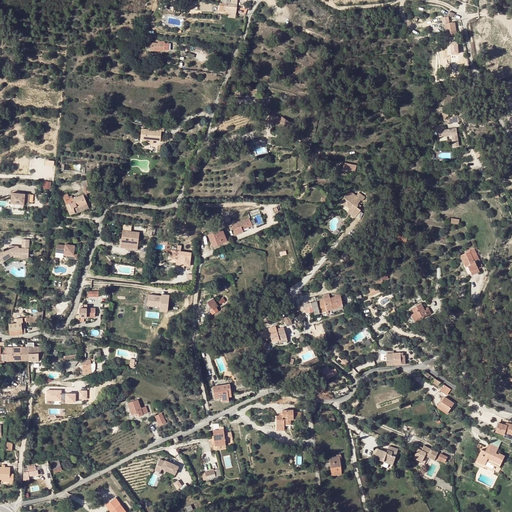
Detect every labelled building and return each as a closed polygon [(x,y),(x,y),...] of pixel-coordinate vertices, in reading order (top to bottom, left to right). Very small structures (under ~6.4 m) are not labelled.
[(232,0),(222,0),(222,10),(225,11),(236,12),(237,0),(232,0)] [(444,23),(447,36),(456,34),(456,30),(455,26),(454,22),(444,23)] [(457,36),(447,37),(448,46),(453,46),(453,47),(455,46),(455,45),(458,45),(457,36)] [(168,43),(166,43),(164,43),(164,41),(160,42),(160,44),(156,44),(155,51),(160,51),(160,50),(163,50),(164,49),(168,50),(168,43)] [(273,123),(284,131),(288,126),(286,125),(287,123),(277,116),(276,118),(274,116),(275,115),(272,113),(267,121),(271,125),(273,123)] [(438,126),(439,136),(452,135),(453,146),(459,146),(458,136),(457,128),(444,130),(442,130),(441,128),(441,125),(438,126)] [(142,129),(141,139),(154,140),(161,141),(162,131),(164,131),(165,127),(158,126),(158,130),(142,129)] [(44,180),(43,188),(51,189),(52,181),(44,180)] [(349,190),(339,203),(343,206),(345,205),(349,208),(350,208),(353,211),(352,212),(356,215),(358,212),(360,209),(356,206),(358,205),(357,203),(360,199),(361,201),(364,197),(358,192),(356,195),(349,190)] [(13,193),(12,203),(25,205),(25,203),(30,204),(31,195),(13,193)] [(63,195),(70,214),(75,212),(74,209),(87,204),(83,194),(73,198),(72,197),(70,198),(68,194),(63,195)] [(74,209),(75,212),(76,213),(89,207),(87,204),(74,209)] [(354,217),(356,215),(352,212),(353,211),(350,208),(347,212),(354,217)] [(227,213),(222,215),(225,224),(231,222),(230,219),(227,213)] [(217,217),(220,224),(221,225),(225,224),(222,215),(217,217)] [(247,225),(248,227),(252,225),(249,218),(232,225),(236,235),(243,232),(243,229),(242,227),(247,225)] [(208,235),(212,244),(217,242),(218,244),(227,241),(222,229),(208,235)] [(137,240),(120,237),(118,249),(136,251),(137,240)] [(10,248),(8,249),(0,252),(0,258),(3,258),(4,260),(13,255),(20,256),(21,254),(28,255),(29,241),(22,240),(21,249),(18,248),(18,247),(16,247),(12,248),(10,248)] [(65,247),(57,246),(56,254),(65,255),(67,255),(67,257),(67,259),(77,260),(78,253),(74,253),(75,247),(65,245),(65,247)] [(171,250),(168,249),(166,263),(176,264),(177,260),(170,259),(171,250)] [(469,266),(471,271),(478,267),(482,265),(480,259),(479,259),(474,249),(461,255),(467,266),(469,266)] [(192,253),(171,250),(170,259),(177,260),(180,260),(179,265),(190,266),(192,253)] [(161,300),(162,296),(158,296),(149,294),(148,304),(160,306),(160,310),(168,311),(169,301),(161,300)] [(330,298),(333,308),(343,306),(340,294),(335,295),(336,297),(330,298)] [(333,308),(330,298),(330,297),(323,299),(327,310),(333,308)] [(208,301),(212,309),(218,306),(213,298),(208,301)] [(317,301),(320,312),(327,310),(323,299),(317,301)] [(314,314),(320,312),(317,301),(301,306),(303,312),(304,312),(307,311),(306,307),(309,306),(311,312),(313,311),(314,314)] [(423,316),(424,317),(431,314),(428,307),(425,309),(422,303),(412,308),(415,313),(418,318),(423,316)] [(81,308),(79,308),(79,314),(76,314),(76,319),(80,319),(80,316),(95,316),(95,308),(83,308),(83,305),(81,305),(81,308)] [(418,318),(415,313),(412,314),(416,322),(424,317),(423,316),(418,318)] [(9,323),(10,334),(23,333),(21,321),(23,321),(23,317),(15,318),(15,320),(17,320),(17,322),(9,323)] [(288,340),(285,330),(278,331),(270,333),(272,341),(278,339),(279,343),(288,340)] [(29,346),(29,359),(39,359),(39,353),(39,348),(41,348),(41,346),(34,346),(34,342),(28,342),(27,346),(29,346)] [(29,346),(27,346),(15,346),(4,346),(1,346),(0,360),(4,360),(7,360),(19,359),(29,359),(29,346)] [(392,354),(387,354),(388,365),(406,363),(405,355),(401,356),(401,355),(403,355),(403,353),(401,354),(401,353),(392,354)] [(90,359),(82,360),(83,373),(92,372),(90,359)] [(332,369),(325,373),(328,378),(338,373),(335,369),(332,370),(332,369)] [(213,386),(215,398),(222,397),(223,401),(229,400),(228,396),(228,393),(231,392),(230,384),(213,386)] [(440,390),(448,395),(452,389),(444,384),(440,390)] [(443,407),(448,411),(454,403),(445,396),(438,406),(442,408),(443,407)] [(138,399),(128,403),(132,415),(138,413),(139,416),(148,412),(146,406),(141,408),(138,399)] [(275,416),(275,426),(283,426),(283,424),(283,421),(285,421),(283,409),(281,409),(281,411),(277,416),(275,416)] [(292,409),(283,409),(285,421),(287,421),(287,419),(290,419),(299,419),(299,411),(292,411),(292,409)] [(162,413),(155,416),(160,425),(166,422),(162,413)] [(511,433),(511,423),(507,422),(507,424),(499,421),(496,430),(505,433),(506,431),(511,433)] [(223,429),(213,430),(214,445),(219,445),(225,444),(223,429)] [(487,460),(491,462),(492,460),(496,461),(494,464),(496,465),(496,466),(499,468),(505,455),(499,452),(499,454),(496,452),(498,447),(491,444),(487,451),(485,450),(481,448),(476,459),(485,463),(487,460)] [(389,445),(387,451),(387,453),(386,452),(390,460),(394,462),(396,456),(392,454),(393,451),(397,452),(398,448),(389,445)] [(424,445),(423,448),(422,450),(427,452),(426,453),(430,454),(432,450),(424,445)] [(385,459),(390,460),(386,452),(384,452),(385,450),(379,448),(376,458),(384,460),(385,459)] [(425,455),(426,453),(427,452),(422,450),(419,448),(414,457),(422,461),(425,455)] [(430,454),(426,453),(425,455),(435,460),(439,453),(432,450),(430,454)] [(446,462),(448,458),(444,456),(446,452),(442,450),(438,458),(446,462)] [(336,456),(329,457),(331,476),(341,474),(339,458),(341,458),(340,454),(336,454),(336,456)] [(164,460),(159,458),(154,468),(159,471),(161,467),(174,473),(178,465),(165,459),(164,460)] [(55,463),(52,464),(54,470),(61,468),(59,460),(55,461),(55,463)] [(2,466),(0,466),(0,478),(1,479),(10,479),(10,481),(10,483),(13,484),(14,473),(10,473),(10,467),(5,467),(2,466)] [(418,469),(422,477),(446,489),(452,491),(452,484),(448,482),(436,476),(433,481),(423,476),(425,471),(419,468),(418,469)] [(213,470),(204,472),(206,480),(215,477),(213,470)] [(428,472),(425,471),(423,476),(433,481),(436,476),(433,474),(432,477),(427,474),(428,472)] [(179,479),(174,483),(178,489),(183,486),(179,479)] [(113,509),(110,511),(125,511),(115,498),(108,503),(113,509)]
